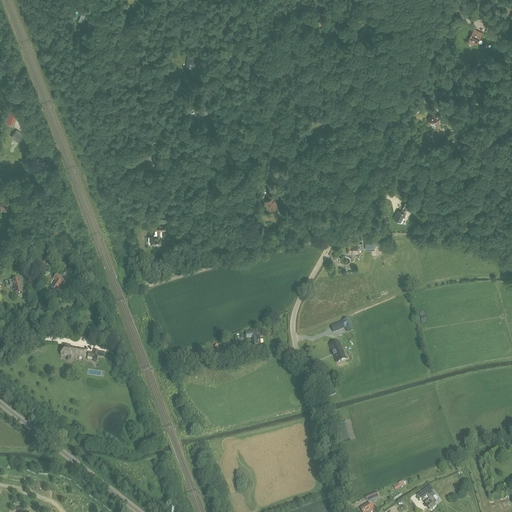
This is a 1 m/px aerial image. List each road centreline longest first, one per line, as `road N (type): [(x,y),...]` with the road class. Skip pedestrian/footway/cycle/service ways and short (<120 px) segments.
road 1 (unclassified): [(350,511),(294,344),(296,306),(458,0)]
road 2 (track): [(78,36),(72,108),(147,286),(315,242),(329,245)]
road 3 (track): [(334,237),(511,230)]
road 4 (primary): [(139,511),(0,403)]
road 5 (track): [(91,156),(104,141),(94,86),(111,0)]
